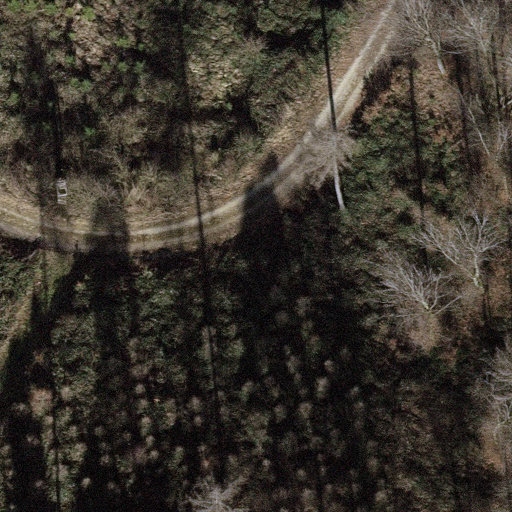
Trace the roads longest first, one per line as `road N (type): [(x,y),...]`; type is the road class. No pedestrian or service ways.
road 1 (track): [(0,184),(37,204),(162,230),(270,195),(333,132),(404,0)]
road 2 (track): [(0,376),(82,213),(146,0)]
